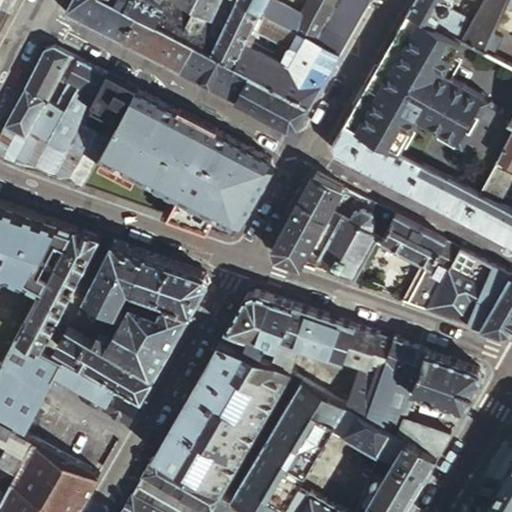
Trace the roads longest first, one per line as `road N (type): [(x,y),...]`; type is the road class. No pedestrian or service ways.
road 1 (unclassified): [(33,13),(304,152)]
road 2 (residential): [(95,511),(240,262)]
road 3 (residential): [(240,262),(511,358)]
road 4 (residential): [(0,176),(240,262)]
road 5 (unclassified): [(304,152),(511,257)]
road 6 (residential): [(304,152),(392,0)]
road 7 (primary): [(435,511),(511,382)]
road 8 (residential): [(240,262),(304,152)]
